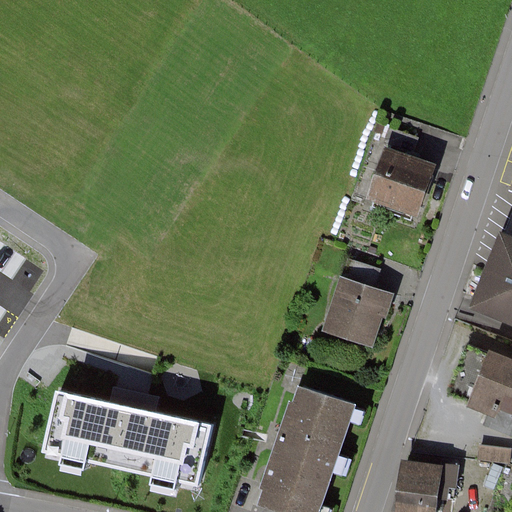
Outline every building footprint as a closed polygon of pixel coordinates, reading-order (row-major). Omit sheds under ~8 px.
[(412,222),(431,166),(386,150),(366,207),(412,222)] [(511,213),(473,310),(511,325),(511,213)] [(374,354),(394,300),(342,280),(321,334),(374,354)] [(511,361),(468,344),(449,393),(494,411),(488,426),(511,435),(511,361)] [(355,406),(356,403),(305,387),(299,403),(295,402),(267,486),(271,487),(265,504),(287,511),(331,511),(333,508),(323,504),(333,472),(344,476),(350,457),(340,453),(350,421),(361,424),(366,409),(355,406)] [(111,403),(60,392),(47,449),(200,482),(213,425),(111,403)] [(481,445),(479,459),(509,464),(511,449),(481,445)] [(441,463),(440,469),(443,470),(440,485),(455,487),(458,465),(441,463)] [(440,469),(406,465),(399,511),(436,511),(440,489),(440,485),(443,470),(440,469)]
